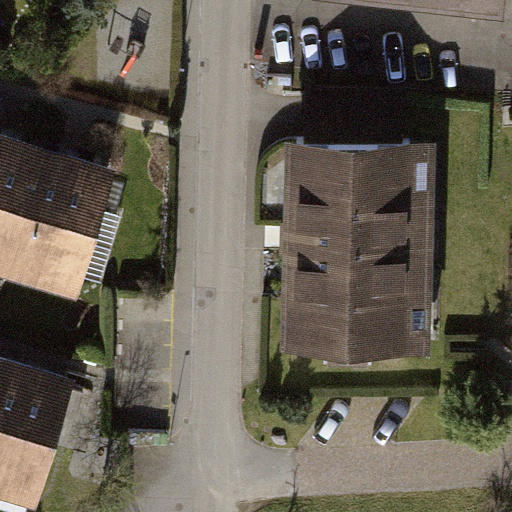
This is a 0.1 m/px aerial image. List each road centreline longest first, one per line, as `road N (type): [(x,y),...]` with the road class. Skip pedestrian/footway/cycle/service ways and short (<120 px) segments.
road 1 (residential): [(212,397),(219,0)]
road 2 (unknown): [(239,511),(511,492)]
